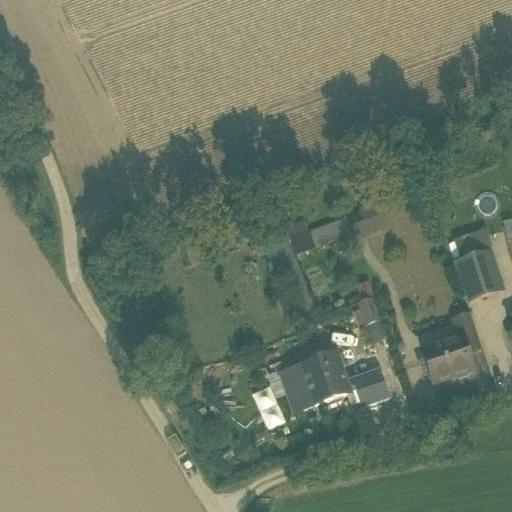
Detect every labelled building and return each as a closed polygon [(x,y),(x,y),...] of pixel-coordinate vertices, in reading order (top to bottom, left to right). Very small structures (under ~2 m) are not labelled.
[(289,235),(294,249),(311,243),(349,229),(371,221),(366,207),(289,235)] [(266,256),(290,323),(314,315),(277,211),(254,220),(258,231),(249,234),(258,259),(266,256)] [(376,220),(371,221),(349,229),(353,242),(381,232),(376,220)] [(334,249),(353,242),(349,229),(311,243),(313,251),(332,244),(334,249)] [(452,243),(460,266),(489,256),(492,255),(485,232),(452,243)] [(453,268),(465,305),(502,293),(489,256),(460,266),(453,268)] [(355,300),(366,328),(381,323),(371,294),(355,300)] [(460,341),(465,357),(481,352),(469,318),(452,324),(458,342),(460,341)] [(388,342),(381,323),(366,328),(372,347),(388,342)] [(421,355),(432,388),(471,374),(465,357),(460,341),(458,342),(421,355)] [(312,413),(347,401),(342,386),(332,357),(297,368),(312,413)] [(278,374),(293,419),(312,413),(297,368),(278,374)] [(376,374),(342,386),(347,401),(354,399),(359,414),(386,405),(376,374)]
